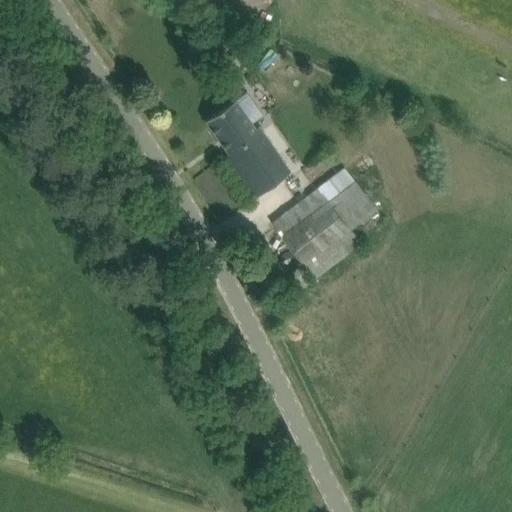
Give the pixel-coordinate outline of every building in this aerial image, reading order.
[(243,34),(236,50),(254,59),(262,43),(243,34)] [(232,71),(227,75),(232,82),(237,78),(232,71)] [(263,115),(246,91),(205,120),(230,153),(226,156),(228,158),(264,132),(258,125),(256,127),(253,122),(263,115)] [(277,182),(291,172),(264,132),(228,158),(255,196),(276,180),(277,182)] [(345,170),(295,206),(273,222),(314,278),(362,244),(351,229),(378,209),(345,170)]
